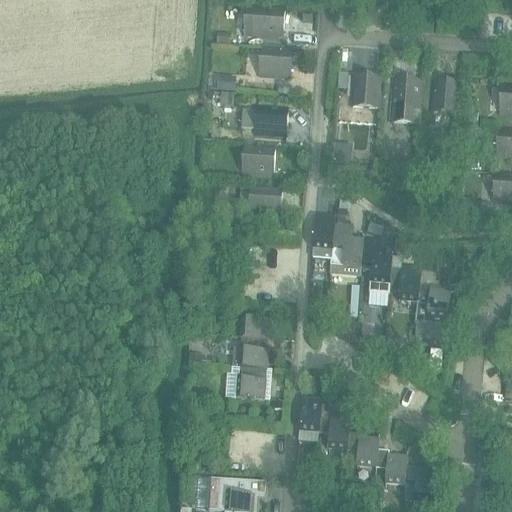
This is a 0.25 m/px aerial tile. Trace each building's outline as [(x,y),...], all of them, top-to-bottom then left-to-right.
[(285,11),(247,8),(245,34),(284,37),(285,11)] [(302,16),(302,24),(312,24),(312,16),(302,16)] [(220,36),(220,44),(232,45),(232,37),(220,36)] [(291,78),(293,51),(261,49),(260,75),(291,78)] [(339,74),(338,91),(347,92),(348,75),(339,74)] [(380,109),(382,78),(355,76),(353,107),(380,109)] [(219,78),(218,92),(235,93),(236,79),(219,78)] [(395,79),(393,110),(392,123),(419,124),(422,80),(395,79)] [(459,115),(462,83),(435,81),(433,113),(459,115)] [(280,84),(279,95),(289,96),(290,85),(280,84)] [(511,113),(511,86),(502,86),(500,112),(511,113)] [(222,95),(221,108),(234,109),(235,96),(222,95)] [(287,136),(289,110),(257,108),(257,113),(242,112),(241,130),(256,131),(256,134),(287,136)] [(470,115),(469,129),(478,130),(479,116),(470,115)] [(511,157),(511,130),(499,130),(497,156),(511,157)] [(274,176),(276,149),(244,147),(243,173),(274,176)] [(468,162),(468,170),(478,171),(479,162),(468,162)] [(413,163),(402,167),(405,176),(416,172),(413,163)] [(511,201),(511,174),(496,174),(494,200),(511,201)] [(281,216),(283,190),(252,187),(250,214),(281,216)] [(462,199),(461,215),(471,216),(472,200),(462,199)] [(338,224),(346,224),(346,213),(338,212),(338,224)] [(316,221),(314,248),(313,258),(333,260),(335,238),(336,225),(336,223),(316,221)] [(370,225),(367,234),(381,239),(383,230),(370,225)] [(365,242),(365,241),(335,238),(333,260),(332,265),(362,268),(365,242)] [(362,268),(362,270),(372,270),(371,283),(370,295),(369,307),(388,309),(389,297),(390,292),(392,268),(393,258),(381,257),(382,243),(365,242),(362,268)] [(395,243),(395,252),(405,253),(406,244),(395,243)] [(423,258),(422,275),(437,276),(438,276),(439,259),(423,258)] [(392,268),(390,292),(400,293),(399,300),(419,302),(421,285),(422,275),(402,273),(402,269),(392,268)] [(419,304),(418,323),(445,326),(447,326),(448,319),(451,292),(431,290),(431,286),(421,285),(419,302),(419,304)] [(242,339),(250,340),(269,341),(271,310),(252,309),(252,320),(243,319),(242,339)] [(233,369),(240,369),(248,370),(267,371),(269,341),(250,340),(249,350),(235,349),(233,369)] [(189,357),(189,365),(204,366),(204,358),(189,357)] [(265,401),(267,371),(248,370),(247,380),(239,379),(238,399),(265,401)] [(275,403),(274,411),(283,412),(283,404),(275,403)] [(302,404),(300,431),(320,432),(322,416),(322,405),(302,404)] [(197,408),(191,416),(200,422),(206,414),(197,408)] [(349,450),(350,434),(351,423),(332,421),(333,417),(322,416),(320,432),(320,434),(330,435),(329,448),(349,450)] [(358,466),(377,467),(379,451),(380,441),(361,439),(361,435),(350,434),(349,450),(349,452),(359,453),(358,466)] [(386,483),(405,485),(406,485),(407,469),(408,458),(389,457),(390,452),(379,451),(377,467),(377,470),(387,470),(386,483)] [(431,511),(434,511),(435,503),(437,476),(418,474),(418,470),(407,469),(406,485),(405,485),(404,503),(414,504),(414,511),(431,511)] [(210,481),(209,492),(226,493),(224,511),(251,511),(253,497),(263,497),(264,484),(254,483),(235,482),(210,481)]
